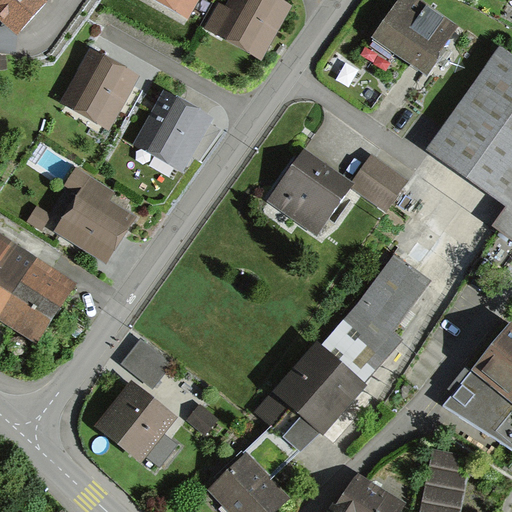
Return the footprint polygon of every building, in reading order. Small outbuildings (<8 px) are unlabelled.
[(0,0),(0,17),(15,30),(41,0),(0,0)] [(198,0),(161,0),(189,16),(198,0)] [(282,0),(229,0),(226,7),(218,3),(205,26),(260,57),(290,4),(282,0)] [(456,25),(420,0),(398,0),(373,37),(427,74),(439,57),(438,49),(456,25)] [(511,53),(502,47),(432,150),(511,203),(495,228),(511,239),(511,53)] [(92,50),(62,104),(111,130),(120,113),(127,117),(142,90),(134,85),(140,76),(92,50)] [(165,90),(135,146),(184,172),(214,117),(165,90)] [(351,183),(304,150),(269,199),(316,233),(349,186),(351,183)] [(386,211),(409,178),(372,153),(351,183),(349,186),(386,211)] [(38,206),(28,222),(43,231),(45,227),(107,265),(137,216),(111,199),(115,192),(76,168),(49,212),(38,206)] [(0,318),(39,345),(79,284),(0,231),(0,318)] [(431,281),(394,255),(322,346),(318,342),(256,411),(273,426),(300,452),(320,432),(324,436),(367,386),(364,383),(403,339),(396,332),(431,281)] [(511,324),(510,323),(446,405),(511,451),(511,324)] [(174,365),(141,338),(121,363),(154,390),(174,365)] [(176,418),(131,382),(96,426),(142,462),(147,456),(159,465),(175,444),(163,434),(176,418)] [(200,411),(192,421),(208,433),(216,423),(200,411)] [(273,426),(241,454),(245,457),(211,491),(231,511),(273,511),(289,497),(271,480),(300,452),(273,426)] [(461,511),(471,457),(432,449),(420,511),(461,511)] [(27,472),(17,482),(28,492),(37,481),(27,472)] [(402,511),(408,504),(358,473),(328,511),(402,511)]
